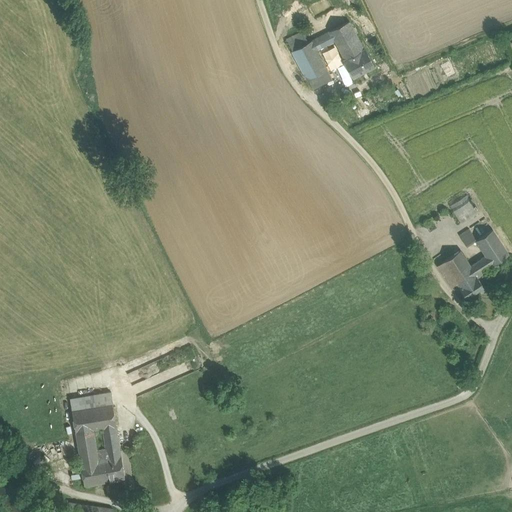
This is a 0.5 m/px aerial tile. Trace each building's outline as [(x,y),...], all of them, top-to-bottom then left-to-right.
[(349,20),(329,30),(334,39),(345,59),(364,49),(349,20)] [(308,41),(302,30),(286,39),(308,79),(327,69),(321,57),(318,59),(313,50),(308,41)] [(329,30),(308,41),(313,50),(334,39),(329,30)] [(364,49),(345,59),(354,78),(374,67),(364,49)] [(327,69),(308,79),(314,89),(332,79),(327,69)] [(471,198),(453,210),(460,222),(479,210),(471,198)] [(492,229),(476,239),(468,228),(458,234),(466,245),(475,240),(485,254),(492,265),(508,253),(492,229)] [(459,249),(437,265),(449,283),(472,268),(470,265),(459,249)] [(492,265),(485,254),(480,258),(486,268),(491,265),(492,265)] [(480,258),(470,265),(472,268),(449,283),(451,287),(457,283),(459,286),(470,299),(485,289),(477,277),(484,273),(483,271),(492,265),(491,265),(486,268),(480,258)] [(110,391),(70,398),(72,410),(112,404),(110,391)] [(112,404),(72,410),(80,461),(121,454),(112,404)] [(121,454),(80,461),(84,486),(108,482),(125,479),(121,454)] [(111,511),(112,508),(69,501),(67,511),(111,511)]
